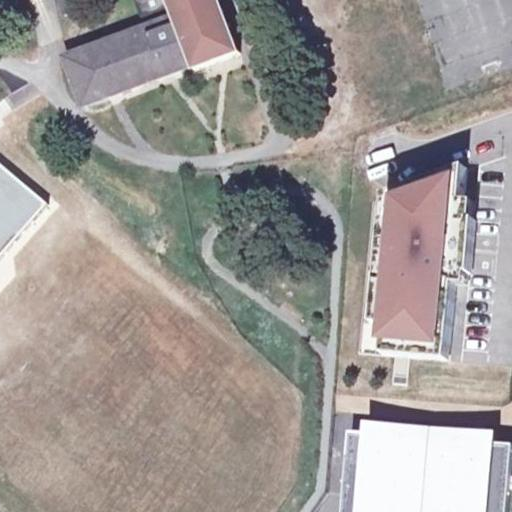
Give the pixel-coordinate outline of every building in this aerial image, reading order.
[(74,0),(61,0),(68,16),(79,12),(74,0)] [(138,0),(146,19),(175,8),(179,18),(71,60),(89,107),(197,66),(199,71),(242,55),(220,0),(138,0)] [(0,259),(50,206),(0,163),(0,259)] [(468,166),(374,200),(361,352),(452,360),(458,280),(467,281),(468,276),(472,222),(463,221),(468,166)] [(507,511),(511,471),(511,448),(350,435),(343,511),(507,511)]
